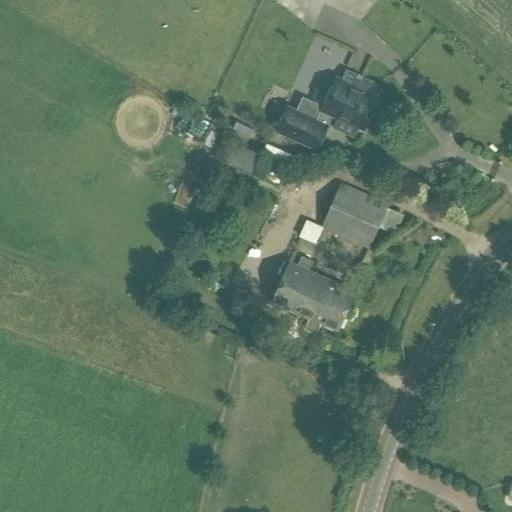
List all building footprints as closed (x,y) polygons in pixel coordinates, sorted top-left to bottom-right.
[(270,9),(273,0),(260,0),(259,4),(270,9)] [(296,106),(285,130),(325,148),(335,125),(334,124),(338,115),(345,118),(341,127),(362,136),(366,127),(371,130),(386,96),(381,94),(385,85),(353,70),(349,80),(343,77),(341,81),(332,77),(322,101),(331,105),(329,109),(330,110),(326,119),(296,106)] [(317,170),(299,175),(302,185),(321,180),(317,170)] [(343,184),(321,229),(369,250),(389,205),(343,184)] [(290,263),(272,302),(312,320),(318,323),(338,332),(356,293),(309,271),(313,262),(302,257),(298,267),(295,265),(290,263)]
